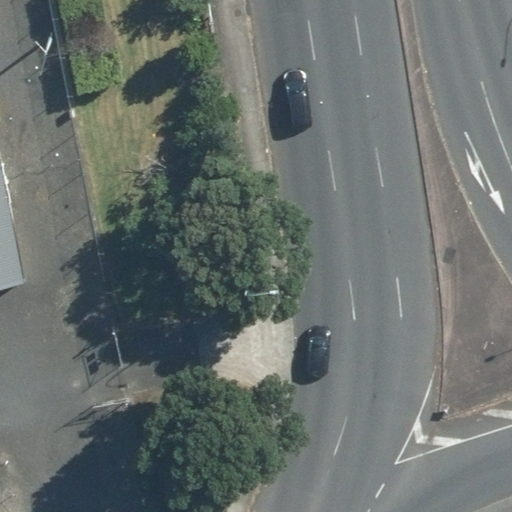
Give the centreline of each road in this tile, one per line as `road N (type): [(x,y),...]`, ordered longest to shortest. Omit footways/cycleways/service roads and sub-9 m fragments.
road 1 (primary): [(362,511),(380,296),(330,0)]
road 2 (primary): [(374,511),(418,480),(511,444)]
road 3 (primary): [(481,0),(511,122)]
